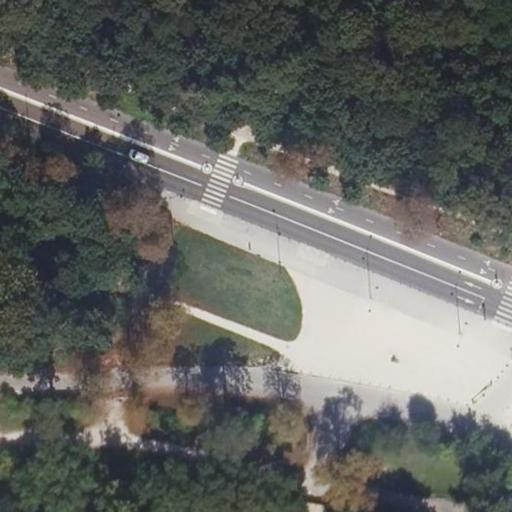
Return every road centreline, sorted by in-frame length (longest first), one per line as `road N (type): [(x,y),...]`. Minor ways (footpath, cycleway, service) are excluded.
road 1 (primary): [(511,309),(0,106)]
road 2 (unknown): [(0,41),(207,124),(511,230)]
road 3 (track): [(344,392),(115,385)]
road 4 (track): [(344,392),(477,425)]
road 5 (track): [(344,392),(315,511)]
